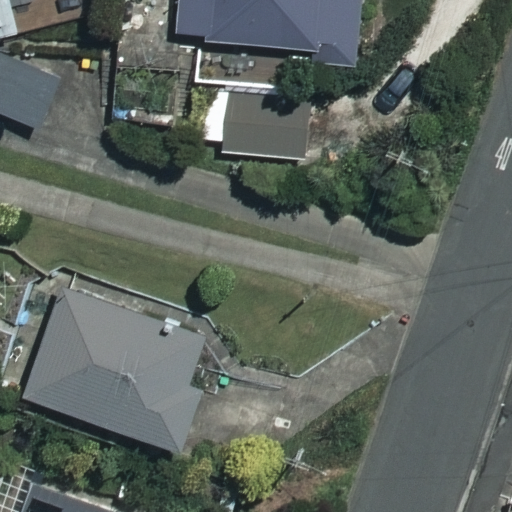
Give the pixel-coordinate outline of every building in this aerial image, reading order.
[(0,0),(0,46),(36,40),(29,0),(0,0)] [(182,0),(179,33),(214,37),(209,85),(285,93),(287,74),(330,78),(331,67),(379,72),(386,0),(182,0)] [(77,74),(0,66),(0,110),(56,131),(77,74)] [(226,333),(74,286),(39,399),(204,450),(223,392),(209,387),(226,333)] [(147,511),(51,480),(56,466),(15,453),(0,499),(0,511),(147,511)]
